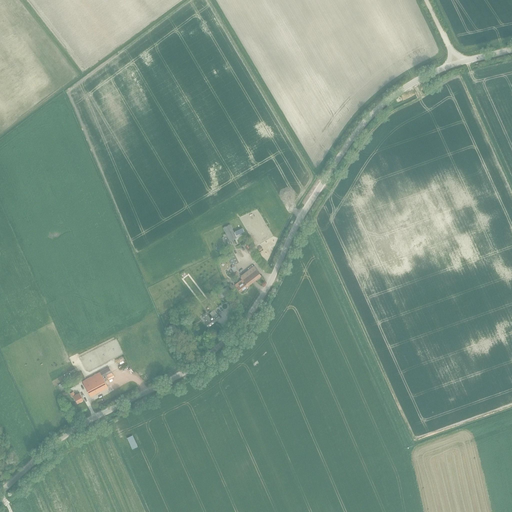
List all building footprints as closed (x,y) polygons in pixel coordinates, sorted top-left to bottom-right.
[(229,241),(236,238),(229,224),(223,227),(229,241)] [(239,249),(243,256),(249,252),(246,248),(245,249),(243,246),(239,249)] [(232,265),(238,261),(234,252),(227,256),(232,265)] [(240,291),(260,276),(253,265),(240,275),(242,278),(234,284),(240,291)] [(228,286),(218,291),(221,298),(231,293),(228,286)] [(208,326),(220,317),(215,311),(211,314),(212,316),(209,318),(205,313),(201,316),(205,321),(204,322),(208,326)] [(168,326),(171,333),(176,331),(173,324),(168,326)] [(102,376),(111,372),(109,367),(82,381),(90,396),(108,387),(102,376)] [(77,403),(83,400),(79,392),(75,394),(73,391),(70,393),(72,396),(73,396),(77,403)] [(126,438),(131,449),(137,447),(132,435),(126,438)]
